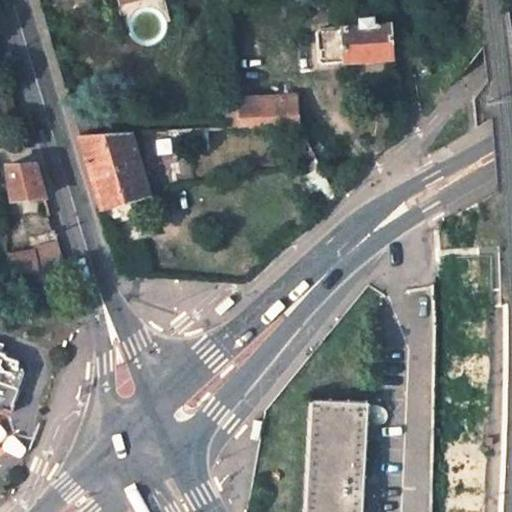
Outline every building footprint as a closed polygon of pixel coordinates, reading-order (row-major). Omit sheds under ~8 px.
[(393,64),(391,28),(377,29),(377,22),(361,23),(361,30),(323,32),(319,34),(317,37),(319,65),(322,68),(324,68),(393,64)] [(298,127),(297,101),(224,104),(225,130),(280,128),(298,127)] [(78,136),(97,136),(92,117),(72,118),(78,136)] [(298,127),(280,128),(289,144),(307,143),(298,127)] [(100,212),(127,203),(132,217),(152,211),(130,134),(97,136),(78,136),(100,212)] [(8,200),(43,195),(34,163),(4,166),(8,200)] [(119,275),(144,276),(131,233),(109,240),(119,275)] [(59,250),(45,254),(49,272),(66,271),(59,250)] [(0,405),(12,409),(26,372),(18,356),(0,349),(0,405)] [(359,511),(367,405),(311,400),(303,511),(359,511)]
